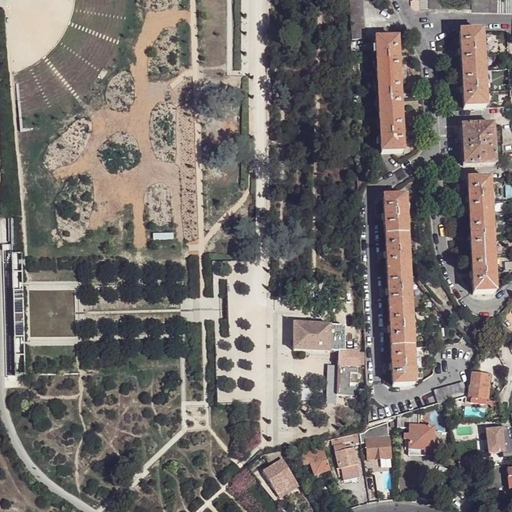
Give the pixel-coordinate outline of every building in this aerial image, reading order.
[(364,40),(361,0),(356,0),(348,1),(351,41),(364,40)] [(428,0),(418,0),(419,3),(419,10),(428,10),(428,8),(428,0)] [(428,0),(428,8),(469,7),(469,0),(428,0)] [(511,11),(511,0),(470,0),(471,11),(511,11)] [(461,73),(483,71),(481,33),(459,34),(461,73)] [(374,41),(376,79),(398,77),(396,39),(374,41)] [(485,110),(483,71),(461,73),(462,111),(485,110)] [(376,79),(378,117),(400,116),(398,77),(376,79)] [(400,116),(378,117),(379,155),(402,153),(400,116)] [(493,126),(460,127),(462,168),(495,166),(493,126)] [(468,219),(490,218),(489,180),(466,182),(468,219)] [(382,198),(383,236),(406,235),(404,197),(382,198)] [(492,256),(490,218),(468,219),(470,258),(492,256)] [(383,236),(385,274),(408,273),(406,235),(383,236)] [(494,294),(492,256),(470,258),(472,295),(494,294)] [(385,274),(387,312),(410,311),(408,273),(385,274)] [(387,312),(389,350),(411,348),(410,311),(387,312)] [(328,354),(329,327),(292,325),(292,352),(328,354)] [(344,327),(329,327),(328,354),(337,354),(337,352),(344,352),(344,327)] [(411,348),(389,350),(391,387),(414,386),(411,348)] [(360,353),(344,352),(337,352),(337,354),(336,367),(344,367),(358,368),(359,368),(359,366),(360,354),(360,353)] [(344,367),(343,388),(336,387),(335,397),(359,398),(358,389),(350,389),(350,375),(357,375),(358,368),(344,367)] [(343,388),(344,367),(336,367),(336,387),(343,388)] [(489,377),(470,375),(467,396),(471,397),(470,403),(485,405),(487,388),(488,388),(489,377)] [(433,393),(437,406),(442,403),(464,397),(467,396),(463,384),(433,393)] [(397,427),(397,430),(409,430),(409,427),(419,427),(420,411),(406,415),(397,417),(397,427)] [(365,429),(364,432),(362,434),(361,434),(357,435),(359,444),(359,446),(366,445),(365,442),(366,442),(365,436),(387,434),(387,439),(388,439),(386,424),(365,429)] [(433,428),(419,427),(409,427),(409,430),(408,450),(432,451),(433,428)] [(501,429),(485,431),(488,455),(504,453),(502,442),(501,429)] [(359,444),(357,435),(350,437),(352,443),(353,446),(359,444)] [(352,443),(350,437),(341,439),(342,445),(352,443)] [(342,445),(341,439),(329,442),(331,447),(342,445)] [(387,439),(366,442),(365,442),(366,445),(366,446),(368,462),(390,459),(388,439),(387,439)] [(511,440),(502,442),(504,453),(504,459),(511,458),(511,440)] [(358,474),(352,450),(345,451),(344,448),(344,445),(333,448),(334,453),(335,453),(339,469),(339,470),(341,470),(342,477),(358,474)] [(313,477),(329,472),(321,450),(299,457),(303,467),(304,467),(309,465),(313,477)] [(282,457),(280,453),(266,457),(270,465),(282,457)] [(262,473),(273,491),(292,479),(281,461),(262,473)] [(292,479),(273,491),(277,496),(285,491),(288,489),(296,484),(292,479)]
